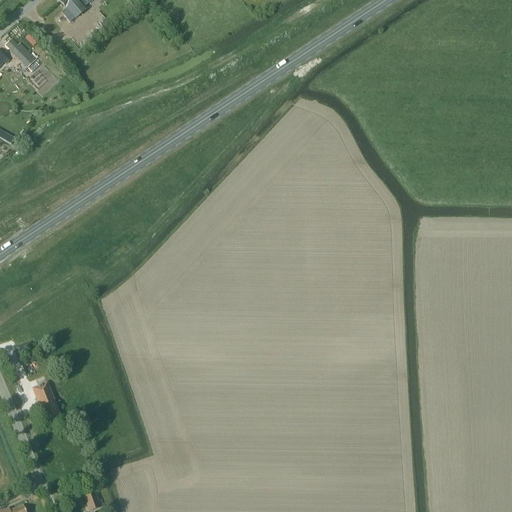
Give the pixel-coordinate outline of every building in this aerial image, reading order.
[(84,8),(92,1),(91,0),(57,0),(66,11),(66,10),(75,20),(86,11),(84,8)] [(93,12),(102,27),(110,23),(101,8),(93,12)] [(94,35),(99,31),(92,22),(87,26),(94,35)] [(11,40),(5,46),(27,68),(35,60),(19,44),(17,46),(11,40)] [(32,75),(39,82),(44,77),(38,70),(32,75)] [(0,130),(0,138),(11,145),(15,139),(0,130)] [(32,390),(43,416),(47,427),(61,421),(46,384),(32,390)] [(94,493),(84,496),(87,504),(90,504),(92,511),(102,507),(100,500),(97,501),(94,493)]
